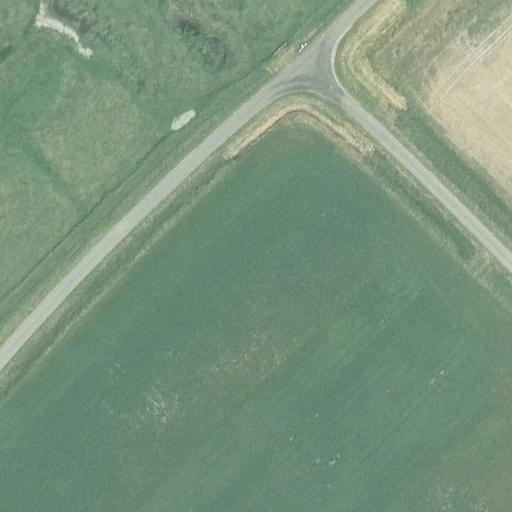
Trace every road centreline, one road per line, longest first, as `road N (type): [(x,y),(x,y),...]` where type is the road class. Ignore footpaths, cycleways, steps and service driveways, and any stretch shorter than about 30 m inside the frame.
road 1 (tertiary): [(0,365),(168,192),(308,68)]
road 2 (unclassified): [(511,267),(308,68)]
